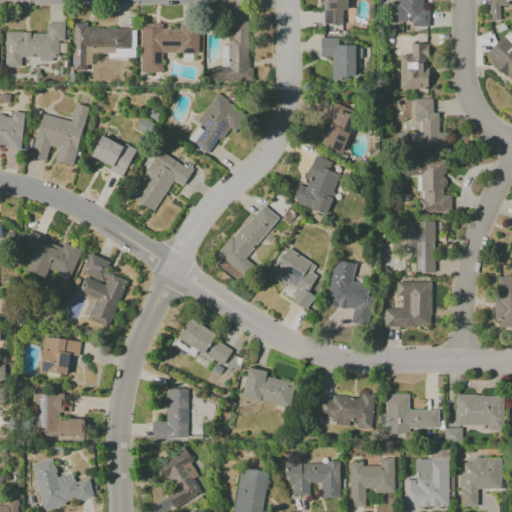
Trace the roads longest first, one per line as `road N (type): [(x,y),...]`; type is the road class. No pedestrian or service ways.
road 1 (residential): [(287,0),(285,112),(276,135),(197,225),(127,373),(122,511)]
road 2 (residential): [(511,363),(353,352),(283,334),(40,195),(0,190)]
road 3 (residential): [(511,177),(483,214),(467,275),(466,363)]
road 4 (residential): [(467,0),(483,120),(511,142)]
